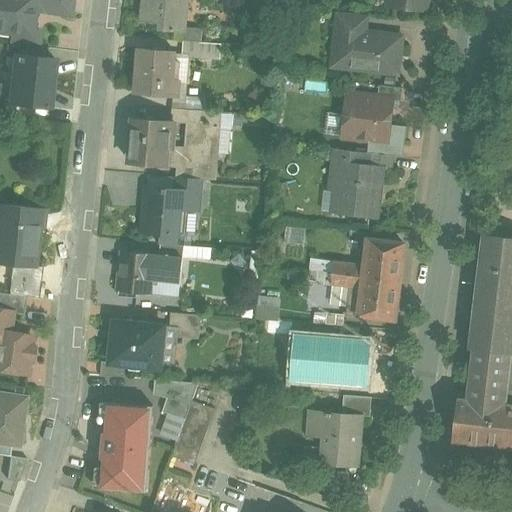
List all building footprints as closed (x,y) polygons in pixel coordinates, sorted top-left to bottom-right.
[(0,0),(0,30),(13,32),(11,45),(39,48),(42,32),(32,31),(34,11),(40,11),(41,0),(0,0)] [(74,0),(41,0),(40,11),(72,16),(74,0)] [(145,0),(144,20),(162,22),(162,28),(186,30),(185,40),(201,41),(202,28),(187,27),(188,10),(182,10),(182,0),(145,0)] [(390,0),(390,5),(428,10),(429,0),(390,0)] [(368,15),(341,11),(340,25),(346,25),(363,27),(362,32),(366,32),(368,15)] [(366,32),(362,32),(363,27),(346,25),(342,65),(399,72),(403,37),(366,32)] [(201,41),(185,40),(184,55),(221,58),(222,43),(201,41)] [(175,50),(141,48),(137,93),(179,96),(181,79),(173,79),(175,50)] [(56,59),(18,55),(12,103),(50,108),(51,104),(52,104),(54,91),(52,91),(56,59)] [(405,87),(381,84),(380,96),(395,98),(395,99),(403,100),(405,87)] [(380,96),(350,92),(344,137),(371,140),(407,144),(409,126),(392,124),(395,99),(395,98),(380,96)] [(200,109),(174,108),(173,120),(199,122),(200,109)] [(173,120),(135,117),(131,162),(167,165),(167,164),(181,165),(180,175),(178,175),(178,177),(201,179),(216,180),(222,111),(200,109),(199,122),(173,120)] [(407,144),(371,140),(369,152),(368,152),(405,156),(407,144)] [(368,152),(337,148),(335,161),(340,162),(340,161),(367,164),(368,152)] [(367,164),(340,161),(340,162),(338,180),(345,181),(342,213),(380,218),(382,195),(379,194),(381,185),(383,166),(367,164)] [(164,189),(148,188),(145,233),(163,234),(162,243),(179,245),(182,209),(199,210),(201,179),(178,177),(177,189),(164,188),(164,189)] [(43,209),(0,203),(0,222),(3,222),(0,243),(0,262),(15,264),(37,267),(37,265),(41,227),(47,228),(48,211),(43,210),(43,209)] [(306,243),(306,230),(287,229),(287,242),(306,243)] [(511,236),(487,234),(473,348),(476,349),(470,399),(460,397),(455,440),(511,447),(511,236)] [(406,244),(370,239),(367,265),(335,261),(334,273),(402,282),(406,244)] [(179,245),(162,243),(161,254),(185,256),(186,246),(179,245)] [(161,254),(124,250),(120,290),(121,290),(120,296),(138,297),(139,293),(152,294),(154,273),(183,276),(185,256),(161,254)] [(325,260),(314,258),(313,270),(324,272),(325,260)] [(37,267),(15,264),(12,288),(41,292),(45,266),(37,265),(37,267)] [(324,272),(313,270),(311,282),(323,283),(324,272)] [(402,282),(334,273),(333,285),(364,289),(363,295),(361,315),(397,319),(402,282)] [(29,297),(0,292),(0,310),(13,313),(26,315),(29,297)] [(363,295),(354,293),(351,314),(361,315),(363,295)] [(270,297),(268,316),(281,318),(283,299),(270,297)] [(34,336),(10,332),(13,313),(0,310),(0,369),(27,374),(29,363),(34,360),(36,348),(33,343),(34,336)] [(204,315),(173,312),(172,327),(203,330),(204,315)] [(346,315),(319,312),(318,324),(345,326),(346,315)] [(167,326),(117,321),(113,362),(113,363),(128,364),(164,368),(167,326)] [(113,362),(103,361),(102,375),(126,377),(128,364),(113,363),(113,362)] [(200,383),(157,379),(155,394),(169,398),(164,411),(187,419),(194,400),(200,383)] [(27,398),(0,394),(0,443),(12,445),(20,446),(27,398)] [(374,397),(347,395),(345,413),(364,415),(363,416),(372,416),(374,397)] [(187,419),(174,456),(197,464),(217,408),(194,400),(187,419)] [(155,405),(114,402),(113,422),(107,421),(106,436),(105,454),(104,454),(103,468),(109,469),(108,488),(148,491),(155,405)] [(345,413),(312,410),(310,435),(325,437),(323,464),(359,467),(363,416),(364,415),(345,413)] [(0,454),(10,456),(12,445),(0,443),(0,454)] [(11,456),(7,479),(20,481),(28,459),(11,456)]
